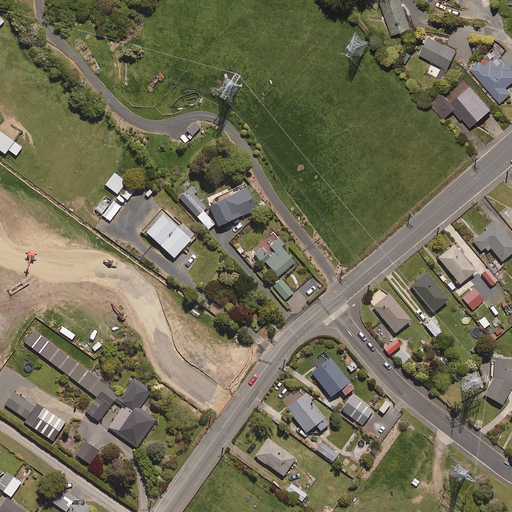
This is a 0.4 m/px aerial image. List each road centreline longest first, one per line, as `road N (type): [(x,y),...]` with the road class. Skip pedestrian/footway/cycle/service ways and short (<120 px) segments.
road 1 (residential): [(233,412),(168,363),(123,278),(0,255)]
road 2 (residential): [(326,304),(410,396),(511,472)]
road 3 (unclassified): [(326,304),(511,147)]
road 4 (unclassified): [(124,511),(0,425)]
road 5 (unclassified): [(233,412),(283,342),(326,304)]
road 6 (unclassified): [(162,511),(233,412)]
